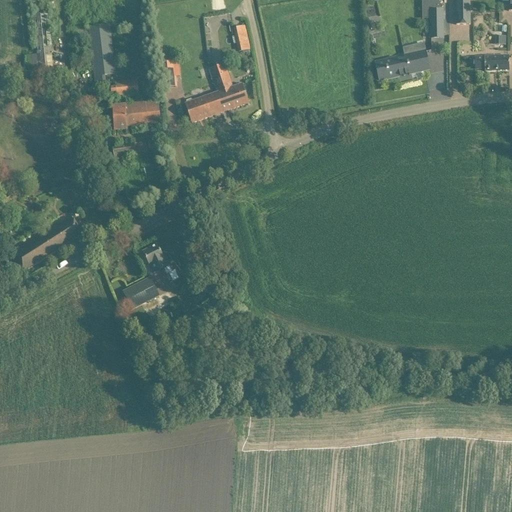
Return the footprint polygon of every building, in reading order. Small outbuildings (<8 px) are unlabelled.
[(469,0),(455,0),(456,26),(470,25),(469,0)] [(431,12),(431,38),(443,38),(443,12),(431,12)] [(54,75),(49,14),(33,16),(37,55),(27,56),(29,77),(54,75)] [(125,23),(109,25),(89,28),(74,30),(76,43),(91,41),(95,77),(115,75),(110,32),(126,30),(125,23)] [(251,50),(245,26),(233,29),(238,53),(251,50)] [(496,36),(496,45),(506,45),(506,36),(496,36)] [(376,63),(381,82),(419,73),(415,54),(376,63)] [(509,63),(509,57),(475,58),(475,70),(485,70),(485,72),(510,71),(510,65),(510,63),(509,63)] [(75,62),(71,63),(72,72),(90,69),(88,58),(75,60),(75,62)] [(169,63),(160,64),(163,89),(177,88),(175,69),(169,70),(169,63)] [(217,93),(216,94),(223,113),(249,104),(242,84),(233,88),(232,85),(233,85),(226,64),(209,70),(217,93)] [(116,93),(117,98),(139,96),(137,80),(115,82),(115,87),(111,88),(111,94),(116,93)] [(223,113),(216,94),(193,102),(191,99),(186,101),(186,104),(185,104),(192,124),(223,113)] [(112,106),(114,121),(115,131),(127,130),(127,127),(161,124),(159,102),(112,106)] [(112,148),(115,162),(137,158),(136,154),(147,153),(146,143),(112,148)] [(16,190),(19,196),(28,190),(25,184),(16,190)] [(0,209),(6,211),(9,204),(6,204),(13,199),(10,194),(8,195),(6,191),(0,194),(0,209)] [(14,254),(19,263),(24,271),(82,235),(72,218),(14,254)] [(143,253),(149,265),(154,274),(170,265),(166,256),(164,257),(158,246),(143,253)] [(160,297),(151,278),(123,292),(132,311),(160,297)]
